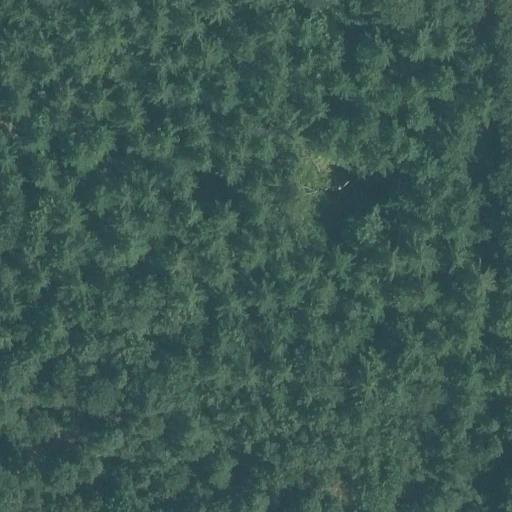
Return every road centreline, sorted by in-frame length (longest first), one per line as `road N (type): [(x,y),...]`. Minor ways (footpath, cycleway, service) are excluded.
road 1 (track): [(511,464),(480,0)]
road 2 (track): [(0,474),(239,511)]
